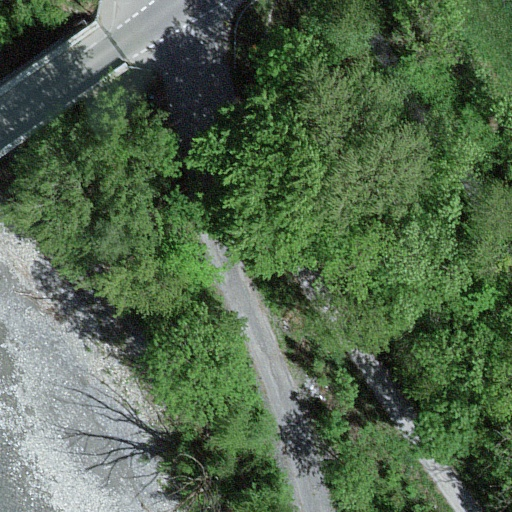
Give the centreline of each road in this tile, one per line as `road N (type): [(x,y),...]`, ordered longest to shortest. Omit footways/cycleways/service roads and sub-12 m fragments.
road 1 (track): [(142,0),(173,34),(231,161),(475,511)]
road 2 (track): [(204,108),(185,175),(242,296),(322,511)]
road 3 (tertiary): [(0,127),(187,0)]
